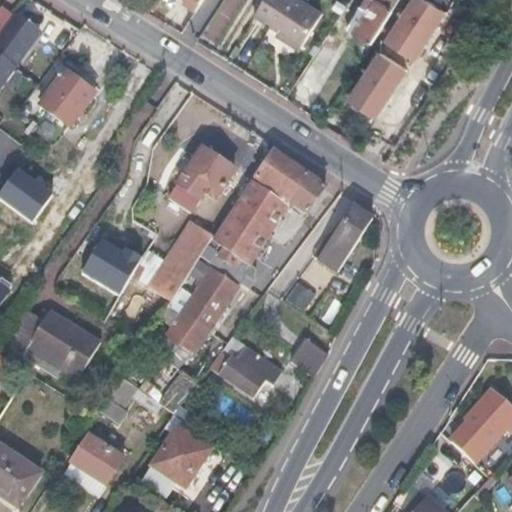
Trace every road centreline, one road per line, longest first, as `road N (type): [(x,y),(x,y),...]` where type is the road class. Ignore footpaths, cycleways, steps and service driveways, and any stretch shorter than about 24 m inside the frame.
road 1 (residential): [(89,0),(395,197)]
road 2 (secondary): [(411,242),(273,511)]
road 3 (secondary): [(301,511),(409,321),(447,277)]
road 4 (residential): [(509,309),(466,355),(360,511)]
road 5 (secondary): [(511,57),(438,186)]
